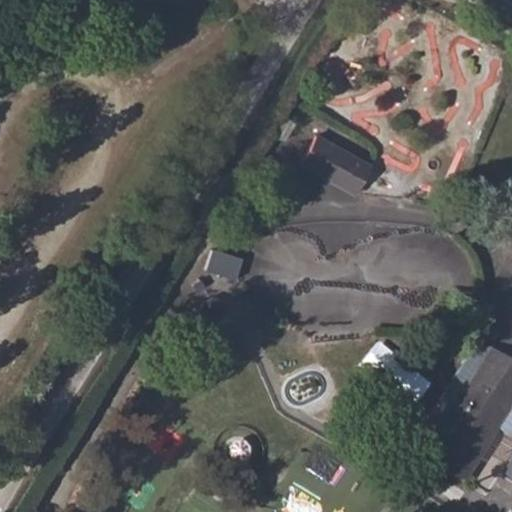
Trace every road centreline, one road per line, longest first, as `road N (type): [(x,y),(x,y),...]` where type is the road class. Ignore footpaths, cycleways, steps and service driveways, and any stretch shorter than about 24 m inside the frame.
road 1 (unclassified): [(0,506),(312,0)]
road 2 (unclassified): [(0,16),(141,0),(312,0)]
